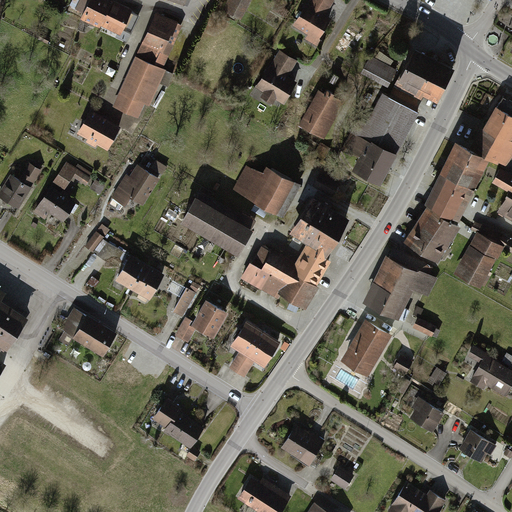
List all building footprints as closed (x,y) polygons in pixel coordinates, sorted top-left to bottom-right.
[(127,11),(102,0),(80,0),(72,18),(94,27),(95,26),(117,35),(127,11)] [(247,0),(224,0),(219,11),(237,20),(247,0)] [(302,40),(315,47),(323,33),(320,32),(328,18),(324,16),(332,0),(331,0),(308,0),(305,5),(302,3),(289,27),(304,36),(302,40)] [(180,27),(153,14),(110,107),(135,119),(141,104),(149,103),(164,71),(161,69),(180,27)] [(428,103),(447,66),(403,44),(392,66),(369,54),(361,69),(428,103)] [(296,61),(277,51),(268,66),(266,64),(252,88),(260,93),(257,99),(268,105),(271,100),(280,105),(294,82),(287,78),(296,61)] [(164,81),(171,82),(173,68),(166,67),(164,81)] [(342,101),(314,88),(294,127),(322,141),(342,101)] [(416,111),(378,94),(364,122),(356,119),(341,151),(355,157),(346,175),(375,188),(390,155),(394,157),(416,111)] [(511,113),(498,105),(486,124),(475,143),(507,162),(511,152),(511,139),(509,137),(511,131),(511,113)] [(117,127),(86,110),(73,134),(104,151),(117,127)] [(488,155),(457,139),(444,165),(442,168),(473,184),(488,155)] [(127,177),(123,174),(108,198),(121,207),(125,201),(139,210),(166,167),(152,159),(144,172),(134,165),(127,177)] [(74,167),(63,160),(29,212),(40,220),(45,213),(58,222),(72,202),(58,193),(70,175),(85,185),(92,175),(76,164),(74,167)] [(16,180),(6,174),(0,184),(0,202),(15,212),(39,172),(26,164),(16,180)] [(257,173),(244,166),(230,190),(278,217),(296,185),(261,166),(257,173)] [(511,188),(511,174),(500,167),(494,178),(511,188)] [(473,184),(442,168),(432,189),(428,197),(458,213),(473,184)] [(338,183),(318,173),(311,187),(331,197),(338,183)] [(92,187),(102,191),(105,184),(95,179),(92,187)] [(345,210),(306,190),(292,215),(332,236),(345,210)] [(511,221),(511,192),(508,190),(495,212),(511,221)] [(245,231),(186,197),(172,222),(231,256),(245,231)] [(457,224),(428,205),(418,221),(407,237),(427,250),(436,256),(457,224)] [(250,266),(244,263),(235,280),(302,314),(315,288),(312,286),(325,262),(320,259),(332,236),(292,215),(282,234),(301,245),(292,262),(269,251),(268,253),(259,248),(250,266)] [(477,221),(475,225),(492,231),(494,226),(477,221)] [(106,230),(101,225),(83,247),(90,253),(102,238),(101,236),(106,230)] [(479,231),(458,270),(481,283),(503,244),(479,231)] [(159,272),(125,254),(110,282),(144,300),(159,272)] [(373,288),(367,300),(398,315),(412,285),(429,293),(436,278),(389,255),(373,288)] [(194,294),(183,288),(170,312),(181,318),(194,294)] [(223,312),(200,299),(188,320),(184,318),(173,337),(184,343),(191,330),(207,339),(223,312)] [(0,366),(2,363),(0,362),(0,351),(21,319),(0,304),(0,366)] [(100,355),(113,331),(70,309),(58,332),(100,355)] [(435,325),(418,317),(414,325),(432,333),(435,325)] [(387,335),(359,318),(353,329),(334,361),(363,377),(387,335)] [(260,332),(243,322),(229,345),(238,350),(247,355),(260,332)] [(278,343),(260,332),(247,355),(255,360),(265,366),(278,343)] [(473,357),(481,361),(473,376),(476,377),(473,383),(485,390),(488,384),(507,395),(511,384),(511,354),(510,353),(505,363),(478,348),(473,357)] [(247,355),(238,350),(228,366),(245,376),(255,360),(247,355)] [(411,363),(398,355),(390,368),(403,376),(411,363)] [(444,374),(434,367),(428,378),(438,384),(444,374)] [(180,404),(163,395),(150,419),(164,426),(160,433),(187,448),(198,425),(175,413),(180,404)] [(445,410),(420,395),(413,407),(417,409),(412,418),(433,431),(445,410)] [(324,441),(297,424),(282,447),(309,464),(324,441)] [(500,443),(472,429),(461,450),(483,462),(488,453),(493,456),(500,443)] [(197,450),(189,446),(185,454),(193,459),(197,450)] [(354,474),(339,465),(331,477),(347,487),(354,474)] [(260,481),(250,475),(237,496),(260,511),(279,511),(291,494),(263,476),(260,481)] [(438,511),(448,497),(431,488),(429,492),(407,479),(389,510),(392,511),(438,511)] [(331,511),(315,502),(308,511),(331,511)]
